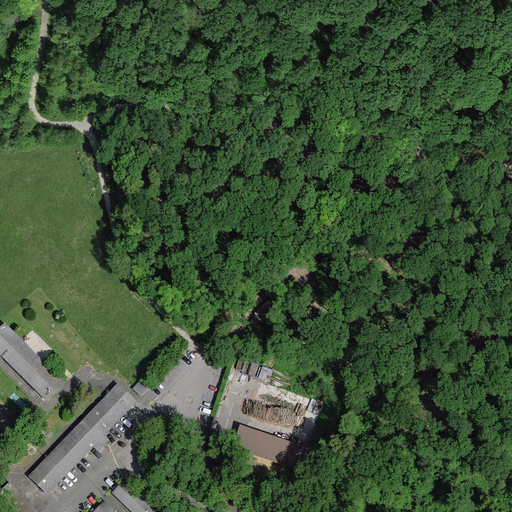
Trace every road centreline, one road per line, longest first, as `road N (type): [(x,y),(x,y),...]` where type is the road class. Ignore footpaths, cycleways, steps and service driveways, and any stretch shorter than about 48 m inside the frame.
road 1 (track): [(82,121),(138,104),(200,103),(417,148)]
road 2 (track): [(213,349),(417,148)]
road 3 (track): [(192,343),(128,269),(82,121)]
road 4 (track): [(82,121),(49,124),(33,113),(46,0)]
road 5 (track): [(417,148),(511,55)]
